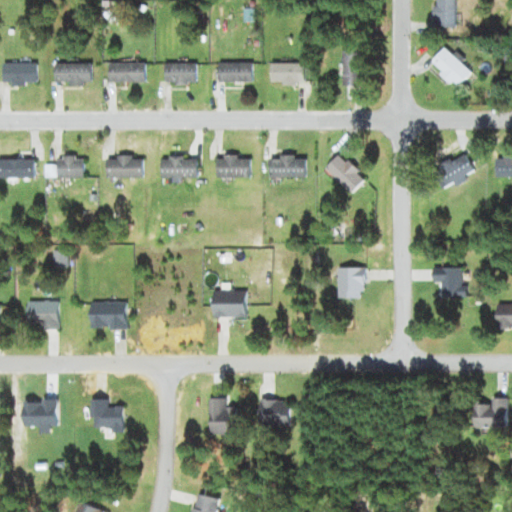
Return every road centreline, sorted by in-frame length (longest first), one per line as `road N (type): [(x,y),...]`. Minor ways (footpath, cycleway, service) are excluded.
road 1 (residential): [(0,364),(511,361)]
road 2 (residential): [(511,119),(0,121)]
road 3 (residential): [(400,0),(401,362)]
road 4 (residential): [(166,362),(156,511)]
